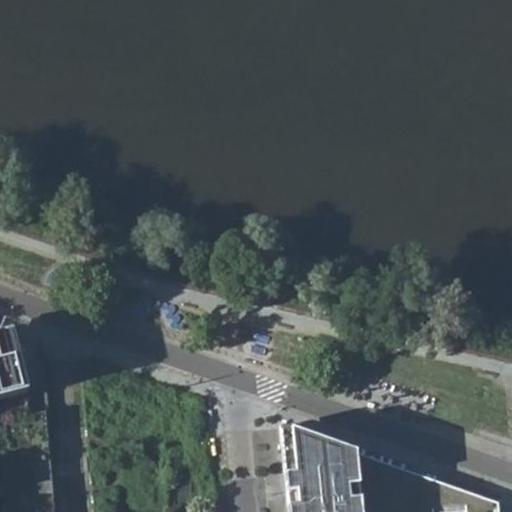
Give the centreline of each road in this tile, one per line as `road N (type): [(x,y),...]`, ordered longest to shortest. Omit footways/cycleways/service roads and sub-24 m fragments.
road 1 (residential): [(236,380),(511,476)]
road 2 (residential): [(0,296),(236,380)]
road 3 (residential): [(248,511),(236,380)]
